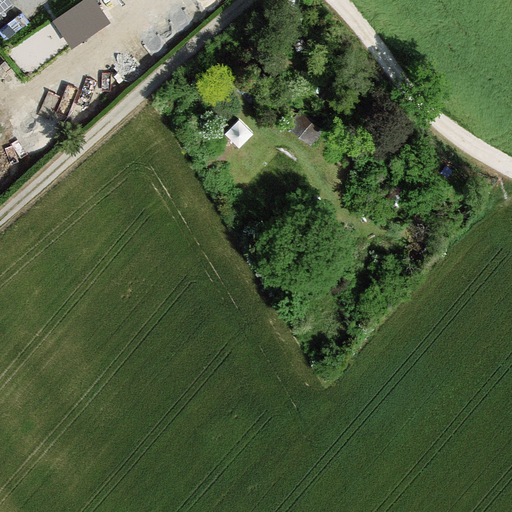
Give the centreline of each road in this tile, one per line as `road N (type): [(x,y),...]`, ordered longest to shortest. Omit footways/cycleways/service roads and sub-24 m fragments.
road 1 (track): [(0,220),(250,0)]
road 2 (track): [(511,173),(416,106),(330,0)]
